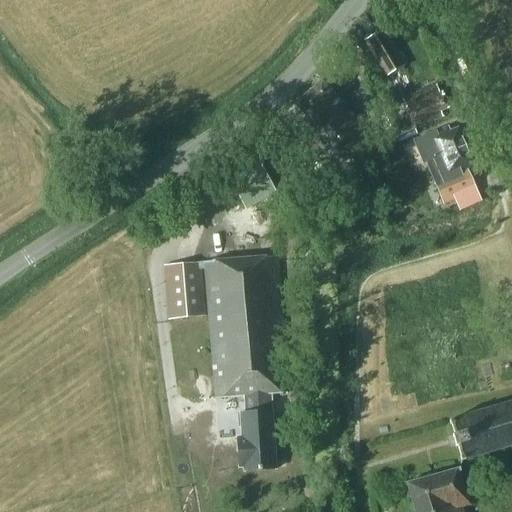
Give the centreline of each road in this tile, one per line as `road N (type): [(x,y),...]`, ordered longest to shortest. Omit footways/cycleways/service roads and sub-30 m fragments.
road 1 (unclassified): [(0,273),(275,93),(359,0)]
road 2 (residential): [(420,0),(496,180)]
